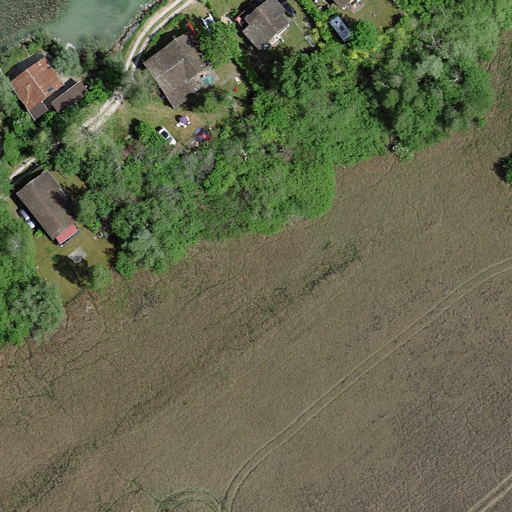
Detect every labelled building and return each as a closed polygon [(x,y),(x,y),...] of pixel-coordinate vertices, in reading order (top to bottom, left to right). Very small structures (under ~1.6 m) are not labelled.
[(356,0),(328,0),(340,14),(356,0)] [(243,24),(266,50),(288,31),(265,5),(243,24)] [(216,79),(188,36),(145,65),(174,107),(216,79)] [(41,63),(8,86),(26,111),(59,88),(41,63)] [(53,95),(62,111),(94,93),(85,77),(53,95)] [(44,179),(16,199),(50,245),(77,226),(44,179)]
